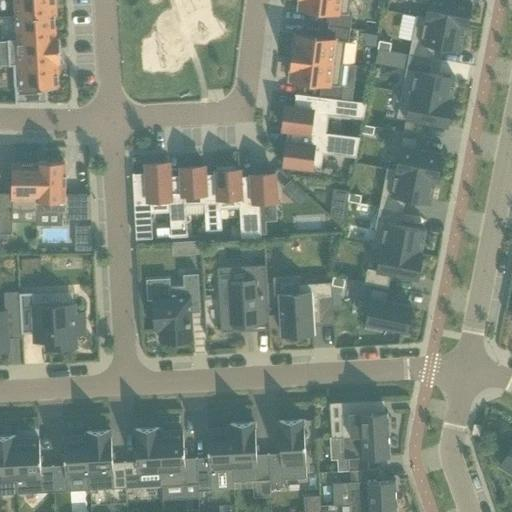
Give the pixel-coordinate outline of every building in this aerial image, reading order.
[(14,0),(15,16),(54,14),(54,15),(55,15),(54,0),(14,0)] [(349,0),(299,0),(299,8),(330,12),(328,26),(349,28),(351,14),(348,14),(349,0)] [(412,0),(428,3),(425,17),(425,18),(464,26),(464,27),(466,27),(470,1),(462,0),(412,0)] [(54,14),(15,16),(17,39),(17,40),(55,38),(55,37),(54,15),(54,14)] [(416,15),(408,54),(431,59),(434,45),(460,50),(464,27),(464,26),(425,18),(425,17),(416,15)] [(294,44),(292,57),(342,64),(344,41),(348,42),(349,28),(328,26),(327,39),(295,35),(294,44)] [(17,40),(17,39),(7,40),(9,66),(13,65),(13,64),(56,62),(56,63),(60,63),(58,37),(55,37),(55,38),(17,40)] [(379,40),(377,48),(389,51),(391,43),(379,40)] [(377,48),(376,56),(388,59),(389,51),(377,48)] [(342,64),(292,57),(290,70),(291,70),(290,80),(321,84),(319,97),(340,99),(342,86),(339,85),(342,64)] [(58,87),(56,63),(56,62),(13,64),(13,65),(15,102),(47,103),(46,88),(58,87)] [(406,68),(401,92),(450,102),(450,101),(455,78),(406,68)] [(401,92),(396,117),(406,119),(418,121),(446,127),(451,101),(450,101),(450,102),(401,92)] [(328,114),(363,119),(363,116),(366,103),(340,99),(319,97),(295,94),(295,95),(294,107),(284,106),(282,129),(292,130),(292,129),(325,134),(325,133),(328,114)] [(406,119),(403,132),(415,135),(418,121),(406,119)] [(362,124),(361,132),(373,135),(374,127),(362,124)] [(292,129),(292,130),(290,142),(286,142),(283,164),(321,169),(321,168),(322,153),(355,157),(359,137),(325,133),(325,134),(292,129)] [(396,170),(396,171),(435,178),(435,179),(436,179),(441,154),(414,149),(416,140),(402,137),(396,170)] [(36,209),(36,211),(62,211),(62,218),(91,219),(90,195),(64,195),(64,186),(66,186),(66,175),(64,175),(64,163),(36,162),(36,164),(37,164),(36,209)] [(169,181),(170,181),(169,162),(146,163),(146,173),(134,174),(134,173),(132,173),(136,239),(152,238),(150,201),(169,200),(170,200),(169,181)] [(0,233),(12,234),(12,209),(36,209),(37,164),(36,164),(12,163),(12,194),(0,193),(0,233)] [(182,180),(170,181),(169,181),(170,200),(169,200),(171,237),(187,236),(185,205),(204,204),(205,204),(204,179),(205,179),(204,166),(181,167),(182,180)] [(387,168),(379,207),(402,211),(405,198),(430,203),(435,179),(435,178),(396,171),(396,170),(387,168)] [(217,179),(205,179),(204,179),(205,204),(204,204),(206,230),(222,229),(221,209),(239,208),(240,208),(239,177),(239,169),(216,171),(217,179)] [(252,176),(239,177),(240,208),(239,208),(241,238),(261,237),(259,203),(276,202),(274,173),(251,174),(252,176)] [(298,187),(289,198),(297,205),(306,195),(298,187)] [(349,193),(347,201),(359,203),(361,195),(349,193)] [(331,206),(330,215),(341,226),(345,208),(331,206)] [(379,207),(371,246),(381,248),(381,247),(420,255),(420,254),(425,230),(399,225),(402,211),(379,207)] [(75,241),(75,250),(91,250),(91,241),(75,241)] [(200,241),(188,241),(189,255),(201,254),(200,241)] [(367,268),(364,283),(387,288),(390,274),(417,279),(422,254),(420,254),(420,255),(381,247),(381,248),(377,270),(367,268)] [(39,258),(20,259),(21,274),(33,273),(33,268),(40,268),(39,258)] [(219,280),(218,280),(220,332),(235,331),(235,328),(268,326),(269,326),(266,265),(249,265),(249,267),(250,267),(251,279),(219,281),(219,280)] [(168,297),(152,298),(154,331),(159,331),(159,342),(192,340),(191,313),(200,312),(197,274),(183,274),(183,286),(168,287),(168,297)] [(333,277),(331,285),(343,287),(345,279),(333,277)] [(331,293),(330,282),(298,284),(299,292),(279,293),(282,335),(312,333),(312,321),(333,320),(332,306),(331,293)] [(372,290),(364,328),(381,331),(382,327),(407,332),(412,307),(385,302),(386,292),(372,290)] [(20,307),(19,293),(19,292),(3,292),(4,308),(20,307)] [(76,334),(85,334),(84,314),(75,314),(75,304),(34,307),(33,293),(19,293),(20,307),(21,333),(33,333),(33,341),(45,340),(45,348),(77,346),(76,334)] [(340,293),(331,293),(332,306),(341,306),(340,293)] [(342,436),(389,434),(387,412),(373,412),(372,400),(352,401),(353,413),(341,414),(342,436)] [(306,478),(303,420),(278,421),(280,454),(268,454),(269,480),(270,488),(283,487),(283,479),(306,478)] [(269,480),(268,454),(256,455),(254,422),(229,424),(230,429),(231,429),(233,469),(232,469),(233,482),(269,480)] [(159,433),(160,433),(159,428),(134,429),(136,461),(124,462),(126,488),(162,486),(159,433)] [(231,429),(230,429),(228,429),(228,428),(211,429),(211,430),(207,430),(208,458),(196,458),(198,484),(197,484),(198,491),(211,490),(210,470),(232,469),(233,469),(231,429)] [(126,488),(124,462),(112,463),(111,430),(86,432),(86,437),(87,437),(89,477),(88,477),(89,490),(126,488)] [(161,432),(160,433),(159,433),(162,486),(197,484),(198,484),(196,458),(184,459),(183,431),(178,432),(178,431),(161,432)] [(390,456),(389,434),(342,436),(343,459),(348,459),(349,470),(360,470),(368,469),(368,457),(390,456)] [(15,441),(16,441),(16,436),(0,436),(0,481),(16,481),(17,481),(15,441)] [(64,465),(52,466),(54,492),(89,490),(88,477),(89,477),(87,437),(86,437),(84,437),(84,436),(67,437),(67,438),(63,438),(64,465)] [(18,440),(16,441),(15,441),(17,481),(16,481),(17,494),(54,492),(52,466),(40,467),(39,439),(35,440),(35,439),(18,440)] [(511,445),(500,466),(511,472),(511,445)] [(368,469),(360,470),(360,482),(348,482),(350,505),(396,502),(395,480),(380,481),(380,469),(368,469)] [(350,511),(396,511),(396,502),(350,505),(350,511)]
